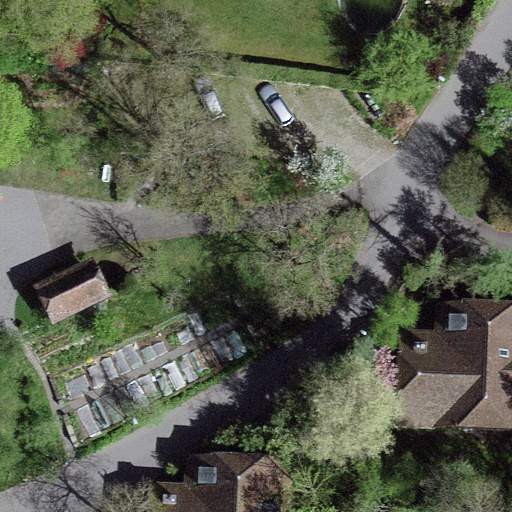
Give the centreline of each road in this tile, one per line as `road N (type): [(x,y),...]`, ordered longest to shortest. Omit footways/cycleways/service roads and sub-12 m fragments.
road 1 (residential): [(429,219),(346,348),(66,511)]
road 2 (residential): [(511,70),(429,219)]
